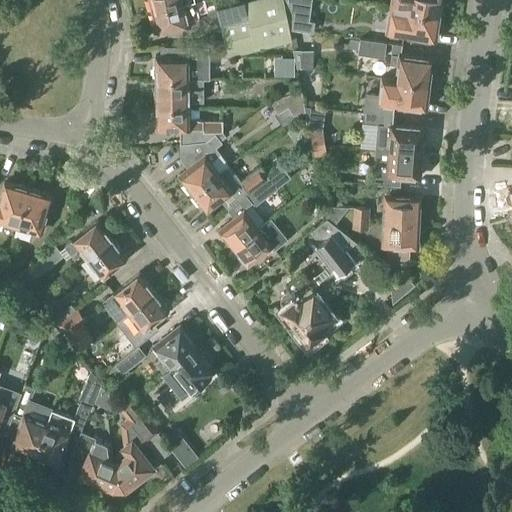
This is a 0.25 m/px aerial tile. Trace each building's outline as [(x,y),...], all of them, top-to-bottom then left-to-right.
[(195,2),(194,0),(149,0),(149,1),(147,3),(148,7),(151,7),(152,12),(185,4),(195,2)] [(232,56),(291,40),(289,29),(283,0),(250,0),(244,2),(244,4),(218,10),(222,25),(220,25),(224,41),(206,41),(206,47),(208,47),(208,56),(209,56),(232,56)] [(283,0),(289,29),(313,32),(315,21),(309,21),(311,0),(283,0)] [(441,2),(441,0),(390,0),(389,8),(407,11),(438,16),(439,12),(442,10),(443,5),(441,2)] [(158,35),(190,26),(188,18),(199,16),(195,2),(185,4),(152,12),(153,15),(151,17),(152,22),(155,22),(158,35)] [(438,19),(438,16),(407,11),(403,34),(434,40),(436,28),(439,26),(440,21),(438,19)] [(386,43),(377,41),(360,39),(359,41),(358,51),(358,54),(384,57),(386,43)] [(358,51),(359,41),(347,40),(346,49),(358,51)] [(152,70),(152,76),(155,78),(155,80),(189,80),(203,80),(209,80),(209,56),(208,56),(208,47),(206,47),(197,47),(197,46),(178,46),(178,56),(155,56),(155,68),(152,70)] [(293,50),(294,56),(297,69),(312,71),(313,50),(293,50)] [(397,80),(428,84),(431,59),(391,54),(390,61),(393,65),(399,65),(397,79),(397,80)] [(280,59),(280,73),(293,73),(293,59),(280,59)] [(364,112),(364,113),(392,116),(394,104),(425,108),(428,84),(397,80),(397,79),(384,77),(381,95),(366,93),(363,112),(364,112)] [(155,90),(152,93),(152,99),(155,102),(155,107),(189,107),(189,102),(203,102),(203,80),(189,80),(155,80),(155,90)] [(276,99),(271,102),(285,125),(305,112),(301,91),(276,99)] [(155,110),(152,113),(152,119),(155,121),(155,131),(180,131),(181,144),(206,141),(217,133),(223,132),(223,121),(202,121),(202,128),(189,128),(189,107),(155,107),(155,110)] [(377,132),(375,149),(389,150),(421,153),(423,128),(391,125),(392,116),(364,113),(363,123),(377,124),(377,132)] [(311,143),(324,144),(322,129),(309,131),(311,143)] [(178,175),(193,194),(220,173),(219,172),(211,161),(221,154),(215,146),(222,141),(221,140),(226,136),(223,132),(217,133),(206,141),(181,144),(181,158),(187,167),(178,175)] [(326,155),(324,144),(311,143),(314,157),(326,155)] [(380,185),(390,185),(399,186),(400,176),(419,177),(421,153),(389,150),(375,149),(373,173),(367,172),(366,184),(380,185)] [(220,173),(193,194),(207,212),(234,191),(234,192),(241,187),(226,167),(219,172),(220,173)] [(269,178),(277,188),(291,177),(283,167),(269,178)] [(249,192),(266,179),(259,170),(242,183),(249,192)] [(266,179),(249,192),(246,195),(255,206),(277,189),(277,188),(269,178),(268,177),(266,179)] [(0,220),(17,226),(28,189),(5,183),(0,199),(0,220)] [(307,190),(318,205),(323,201),(320,189),(315,183),(307,190)] [(384,195),(382,221),(418,222),(419,197),(398,196),(399,186),(390,185),(389,196),(384,195)] [(29,240),(32,230),(40,232),(50,196),(28,189),(17,226),(15,236),(29,240)] [(326,220),(328,219),(334,224),(347,208),(324,207),(325,219),(326,220)] [(352,219),(367,220),(368,209),(353,208),(352,219)] [(233,248),(257,228),(243,210),(218,230),(233,248)] [(258,228),(257,228),(233,248),(247,267),(272,247),(274,251),(288,240),(271,218),(258,228)] [(356,243),(342,231),(334,224),(328,219),(326,220),(311,232),(320,243),(318,245),(331,262),(324,268),(330,274),(336,269),(340,273),(353,263),(344,252),(356,243)] [(367,220),(352,219),(352,229),(367,229),(367,220)] [(87,259),(113,239),(98,220),(72,240),(68,243),(65,246),(71,255),(79,248),(87,259)] [(418,222),(382,221),(381,245),(417,247),(418,222)] [(113,239),(87,259),(101,277),(127,257),(113,239)] [(44,250),(31,270),(37,276),(64,255),(53,242),(44,250)] [(2,288),(16,296),(30,271),(16,263),(2,288)] [(128,312),(154,291),(139,273),(114,293),(128,312)] [(313,343),(321,337),(321,333),(323,331),(321,329),(333,319),(318,300),(322,298),(302,273),(285,286),(289,290),(284,294),(283,297),(284,300),(286,306),(283,309),(309,342),(311,341),(313,343)] [(154,291),(128,312),(143,330),(168,310),(154,291)] [(0,292),(0,319),(6,322),(15,298),(0,292)] [(55,324),(68,314),(55,297),(42,307),(55,324)] [(68,314),(55,324),(75,352),(93,338),(82,322),(86,319),(77,307),(68,314)] [(163,371),(164,372),(170,366),(195,346),(180,326),(154,346),(162,357),(156,362),(163,371)] [(138,346),(121,359),(115,364),(122,374),(146,355),(138,346)] [(169,405),(189,390),(190,391),(211,375),(209,373),(214,369),(195,346),(170,366),(164,372),(173,383),(159,393),(169,405)] [(0,414),(2,408),(13,413),(24,386),(12,381),(9,390),(0,386),(0,371),(0,414)] [(47,423),(34,455),(56,464),(71,426),(81,430),(99,383),(90,371),(77,403),(79,404),(74,419),(52,410),(47,423)] [(34,455),(47,423),(33,418),(38,406),(29,403),(34,390),(24,386),(13,413),(23,417),(11,446),(34,455)] [(119,459),(115,462),(118,477),(125,487),(126,488),(153,468),(138,448),(158,432),(159,431),(131,395),(117,406),(126,419),(120,424),(123,446),(128,453),(119,459)] [(81,432),(73,450),(88,457),(80,474),(103,483),(112,488),(126,488),(125,487),(118,477),(115,462),(114,462),(111,442),(107,443),(81,432)] [(160,459),(172,450),(158,432),(146,441),(160,459)] [(186,467),(198,456),(180,433),(167,443),(172,450),(186,467)]
